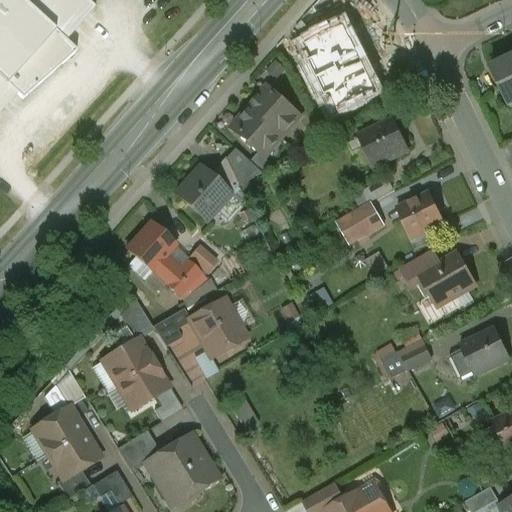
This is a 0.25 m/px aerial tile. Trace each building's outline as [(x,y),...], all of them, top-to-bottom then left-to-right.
[(96,10),(84,0),(0,0),(0,115),(18,96),(22,101),(77,53),(66,42),(96,10)] [(347,24),(329,33),(329,34),(314,42),(314,43),(317,41),(324,57),(322,58),(338,91),(340,90),(348,106),(345,107),(346,108),(361,100),(362,101),(380,92),(380,91),(379,92),(347,25),(348,25),(347,24)] [(511,59),(489,71),(506,107),(508,106),(506,104),(511,100),(511,59)] [(299,117),(267,88),(229,129),(262,158),(299,117)] [(393,120),(357,137),(373,168),(377,165),(377,166),(408,151),(393,120)] [(261,174),(234,149),(225,159),(238,186),(237,186),(238,187),(261,174)] [(225,158),(208,177),(229,196),(237,186),(238,186),(225,159),(225,158)] [(199,169),(176,194),(206,221),(229,196),(208,177),(199,169)] [(429,194),(396,210),(411,240),(443,224),(429,194)] [(370,204),(346,217),(359,239),(383,226),(370,204)] [(149,223),(125,250),(134,258),(151,273),(152,272),(164,258),(175,246),(149,223)] [(431,251),(400,269),(411,288),(422,282),(419,277),(439,265),(431,251)] [(439,265),(419,277),(422,282),(423,284),(420,288),(424,294),(429,294),(437,308),(475,286),(457,255),(439,265)] [(151,273),(134,258),(127,266),(144,281),(151,273)] [(164,258),(152,272),(166,285),(179,270),(164,258)] [(200,273),(187,261),(179,270),(166,285),(165,285),(179,297),(188,287),(200,273)] [(188,287),(179,297),(184,302),(193,291),(188,287)] [(152,328),(134,301),(120,316),(136,341),(137,341),(153,331),(152,328)] [(223,301),(189,321),(190,323),(207,354),(221,346),(224,351),(229,348),(234,350),(239,347),(240,342),(245,339),(223,301)] [(183,310),(152,328),(153,331),(165,348),(181,339),(176,331),(190,323),(189,321),(183,310)] [(495,330),(460,347),(475,377),(510,360),(495,330)] [(136,341),(101,362),(101,363),(103,362),(117,386),(153,364),(145,351),(144,352),(137,341),(136,341)] [(424,347),(401,358),(408,371),(431,360),(424,347)] [(161,377),(153,364),(117,386),(132,410),(130,411),(131,412),(167,390),(159,378),(161,377)] [(84,399),(68,373),(54,387),(67,409),(69,408),(84,399)] [(67,409),(32,432),(33,433),(34,432),(49,455),(83,434),(68,411),(70,410),(69,408),(67,409)] [(511,413),(493,423),(507,453),(511,450),(511,413)] [(144,433),(116,451),(130,474),(146,465),(145,463),(158,455),(144,433)] [(83,434),(49,455),(63,479),(64,480),(80,471),(99,458),(99,457),(97,458),(83,434)] [(158,455),(145,463),(146,465),(169,502),(192,487),(201,489),(216,480),(189,436),(162,453),(158,455)] [(80,471),(64,480),(63,479),(56,484),(67,502),(90,488),(80,471)] [(115,472),(92,487),(99,499),(109,493),(117,507),(131,498),(115,472)] [(333,485),(302,502),(307,511),(324,511),(343,502),(333,485)] [(491,489),(465,503),(470,511),(479,511),(498,502),(491,489)] [(343,502),(324,511),(367,511),(368,508),(368,507),(361,496),(356,494),(343,502)] [(388,511),(382,500),(368,507),(368,508),(367,511),(388,511)] [(511,511),(511,500),(499,507),(501,511),(511,511)]
